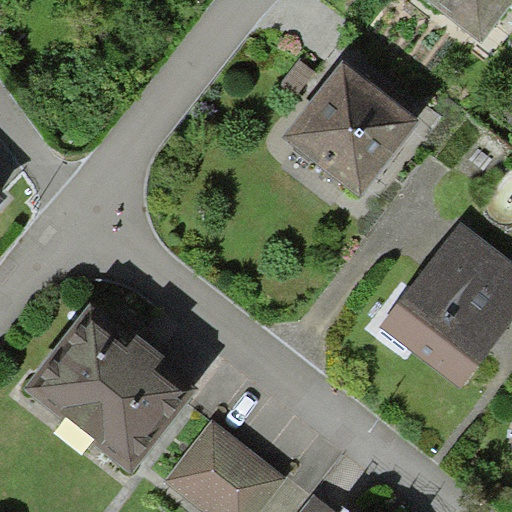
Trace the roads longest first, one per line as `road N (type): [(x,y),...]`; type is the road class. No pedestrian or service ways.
road 1 (residential): [(456,511),(86,204)]
road 2 (residential): [(86,204),(248,0)]
road 3 (residential): [(0,312),(86,204)]
road 4 (residential): [(86,204),(0,97)]
